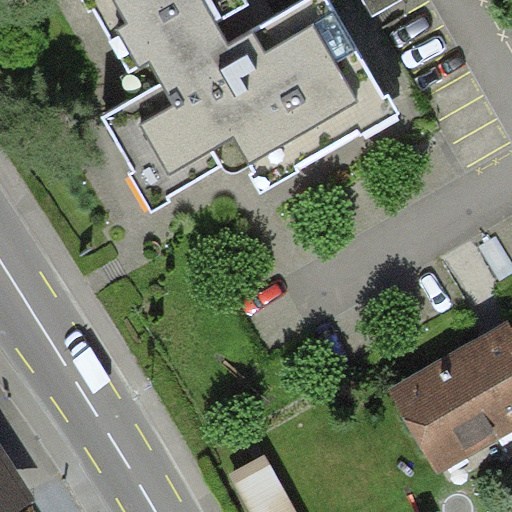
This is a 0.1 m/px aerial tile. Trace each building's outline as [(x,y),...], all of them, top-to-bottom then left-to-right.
[(227,0),(75,0),(131,97),(88,121),(140,211),(238,155),(262,196),(394,121),(324,0),(270,0),(238,19),(227,0)] [(362,0),(373,19),(407,0),(362,0)] [(511,328),(504,314),(383,383),(433,470),(511,424),(511,328)] [(294,511),(261,453),(225,473),(247,511),(294,511)] [(11,511),(0,494),(0,511),(11,511)]
